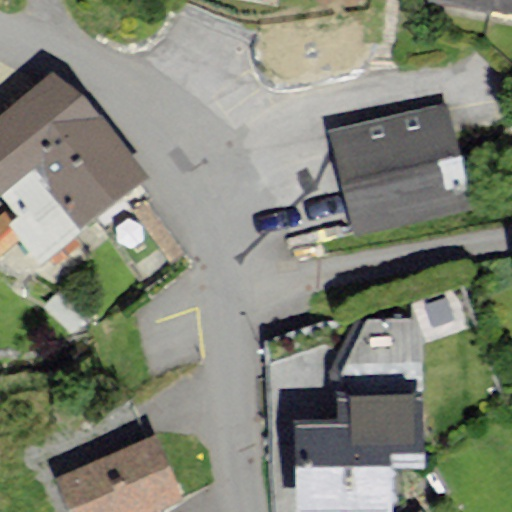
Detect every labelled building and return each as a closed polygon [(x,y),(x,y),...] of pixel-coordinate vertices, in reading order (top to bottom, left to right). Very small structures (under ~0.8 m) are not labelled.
[(0,190),(3,195),(31,172),(78,228),(140,176),(54,75),(0,119),(0,190)] [(446,110),(338,133),(359,231),(466,209),(446,110)] [(84,255),(69,236),(78,228),(31,172),(3,195),(14,208),(0,219),(0,252),(15,240),(37,266),(46,258),(61,275),(84,255)] [(300,424),(300,511),(388,511),(388,462),(421,462),(421,397),(343,397),(343,424),(300,424)] [(64,483),(77,511),(130,511),(175,491),(152,442),(64,483)]
